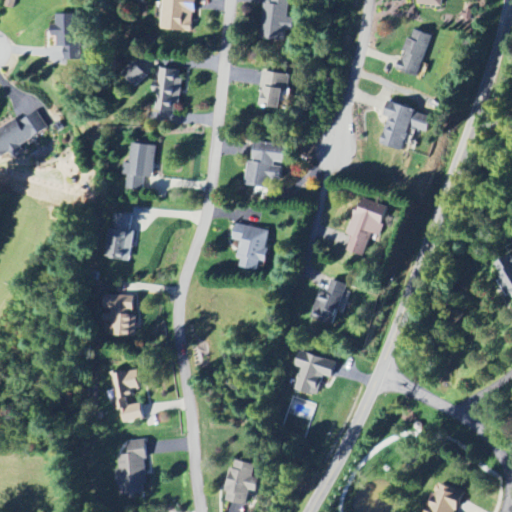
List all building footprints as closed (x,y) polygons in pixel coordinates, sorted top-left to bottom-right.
[(194,32),(194,0),(163,0),(163,32),(194,32)] [(261,40),(285,42),(286,31),(293,32),(294,19),(288,18),(288,0),(271,0),(272,4),(264,3),(261,40)] [(80,60),(79,14),(55,15),(55,24),(51,24),(51,37),(56,37),(57,48),(63,47),(63,61),(80,60)] [(418,78),(433,37),(412,30),(397,70),(418,78)] [(141,73),(133,64),(123,74),(130,83),(141,73)] [(152,110),(176,114),(183,72),(160,68),(152,110)] [(288,92),(290,75),(265,71),(258,107),(280,110),(283,91),(288,92)] [(380,146),(403,152),(405,141),(409,142),(412,129),(428,133),(433,116),(387,104),(383,118),(387,119),(380,146)] [(0,128),(0,145),(5,156),(50,136),(39,112),(18,122),(17,121),(0,128)] [(152,179),(157,147),(130,144),(123,189),(143,192),(145,178),(152,179)] [(286,147),(247,145),(246,156),(250,156),(248,187),(270,188),(271,180),(283,181),(284,165),(285,165),(286,147)] [(348,253),(366,258),(373,234),(381,237),(390,207),(358,198),(347,235),(352,237),(348,253)] [(133,216),(114,213),(105,258),(129,263),(135,232),(130,231),(133,216)] [(272,232),(235,224),(231,240),(241,242),(238,259),(244,260),(242,268),(259,272),(261,262),(265,263),(272,232)] [(511,254),(490,268),(508,298),(511,295),(511,254)] [(328,293),(318,291),(312,322),(340,327),(348,285),(330,282),(328,293)] [(135,338),(136,298),(106,298),(105,337),(135,338)] [(296,367),(302,369),(295,391),(323,399),(335,362),(301,352),(296,367)] [(143,421),(137,391),(141,391),(137,370),(110,375),(115,398),(110,399),(115,426),(143,421)] [(149,495),(144,442),(116,444),(121,498),(149,495)] [(225,503),(247,507),(250,492),(257,493),(259,479),(253,478),(256,466),(232,462),(225,503)] [(456,511),(464,495),(441,484),(428,511),(456,511)]
